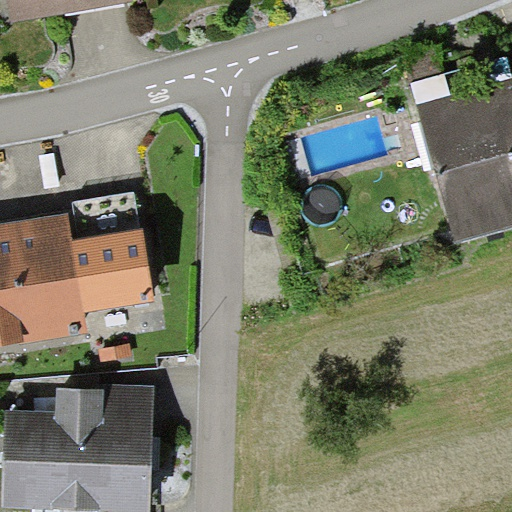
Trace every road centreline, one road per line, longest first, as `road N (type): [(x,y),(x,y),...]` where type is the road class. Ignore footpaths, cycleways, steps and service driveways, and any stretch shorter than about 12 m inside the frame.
road 1 (residential): [(220,69),(227,108),(213,511)]
road 2 (residential): [(438,0),(220,69)]
road 3 (residential): [(220,69),(0,121)]
